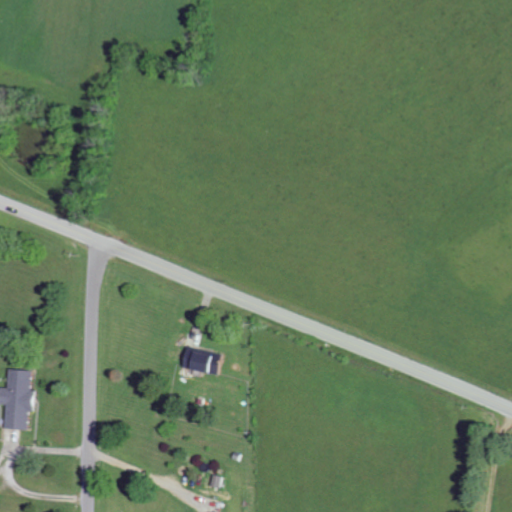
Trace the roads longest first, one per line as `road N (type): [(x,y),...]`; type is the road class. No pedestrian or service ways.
road 1 (residential): [(511,410),(0,202)]
road 2 (residential): [(90,511),(103,244)]
